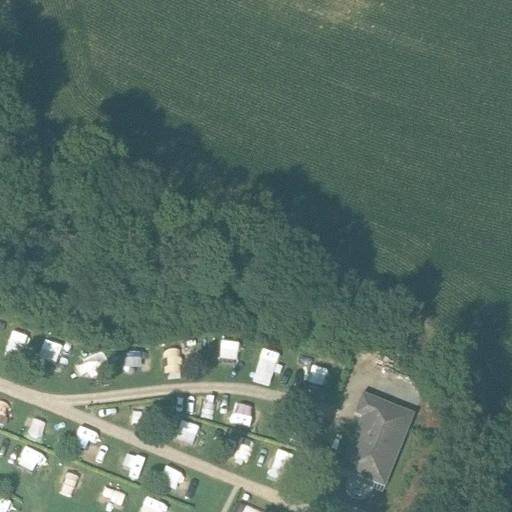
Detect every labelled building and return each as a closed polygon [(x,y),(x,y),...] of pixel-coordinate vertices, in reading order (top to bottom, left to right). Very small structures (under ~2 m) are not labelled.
[(10,329),(7,348),(29,351),(31,331),(10,329)] [(41,359),(60,366),(67,347),(48,340),(41,359)] [(187,346),(170,347),(171,365),(188,364),(187,346)] [(125,351),(126,370),(142,369),(141,350),(125,351)] [(261,369),(276,373),(281,354),(265,350),(261,369)] [(308,381),(326,386),(330,368),(313,363),(308,381)] [(414,415),(372,398),(362,394),(354,415),(368,421),(348,474),(385,488),(414,415)] [(0,415),(15,418),(18,399),(0,396),(0,415)] [(215,420),(222,405),(212,400),(204,415),(215,420)] [(44,442),(49,424),(34,420),(29,438),(44,442)] [(171,437),(197,445),(202,428),(176,420),(171,437)] [(245,470),(249,441),(229,439),(226,467),(245,470)] [(89,442),(83,461),(102,467),(108,447),(89,442)] [(28,447),(18,467),(37,476),(46,456),(28,447)] [(130,475),(135,462),(120,458),(116,471),(130,475)] [(67,465),(59,483),(79,492),(87,474),(67,465)] [(177,484),(191,490),(198,475),(183,469),(177,484)] [(98,506),(122,511),(127,491),(103,485),(98,506)] [(237,511),(257,511),(258,510),(242,502),(237,511)]
